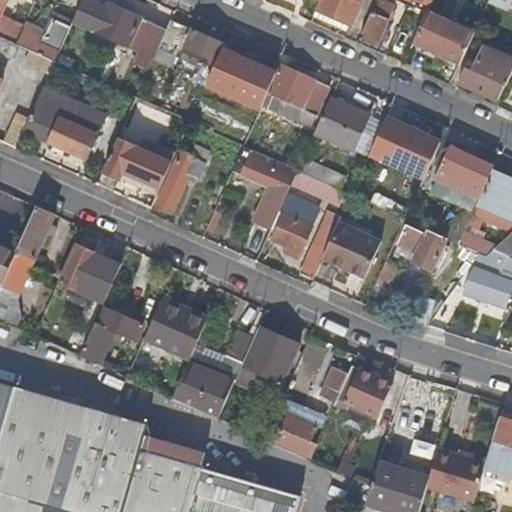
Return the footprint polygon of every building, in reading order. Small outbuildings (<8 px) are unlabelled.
[(0,0),(0,36),(30,50),(56,61),(72,26),(54,18),(47,33),(43,37),(25,28),(25,29),(1,18),(8,0),(0,0)] [(108,7),(91,0),(83,0),(75,21),(139,50),(134,62),(150,69),(159,48),(168,29),(110,2),(108,7)] [(361,0),(319,0),(316,8),(316,9),(351,24),(361,0)] [(396,6),(382,0),(376,0),(372,12),(374,13),(362,40),(378,47),(382,38),(386,40),(390,31),(386,28),(396,6)] [(348,31),(351,24),(316,9),(313,15),(348,31)] [(475,33),(428,12),(415,42),(461,63),(475,33)] [(190,27),(172,19),(168,29),(159,48),(177,56),(190,27)] [(201,65),(214,71),(223,49),(226,43),(194,29),(187,46),(205,54),(201,65)] [(475,88),(472,94),(485,100),(488,93),(500,98),(511,72),(511,57),(483,44),(472,68),(466,66),(460,81),(475,88)] [(277,73),(223,49),(214,71),(208,83),(262,107),(268,91),(277,73)] [(24,63),(50,75),(56,61),(30,50),(24,63)] [(271,92),(268,91),(262,107),(311,129),(331,86),(283,64),(271,92)] [(105,114),(45,87),(31,116),(28,124),(52,135),(49,140),(85,157),(105,114)] [(369,114),(331,97),(316,131),(354,149),(369,114)] [(397,121),(404,107),(392,102),(372,147),(420,168),(433,137),(397,121)] [(0,130),(0,132),(20,141),(25,129),(28,124),(31,116),(11,107),(0,130)] [(52,135),(28,124),(25,129),(49,140),(52,135)] [(150,151),(119,138),(104,170),(121,177),(124,171),(138,177),(150,151)] [(438,176),(481,197),(494,169),(496,164),(452,144),(438,176)] [(158,205),(172,212),(189,174),(199,178),(212,151),(199,145),(194,156),(182,151),(158,205)] [(277,188),(288,193),(293,182),(298,170),(245,146),(234,169),(243,173),(242,174),(276,189),(277,188)] [(511,177),(494,169),(481,197),(478,203),(511,218),(511,177)] [(293,182),(347,205),(352,194),(298,170),(293,182)] [(371,175),(362,171),(352,194),(406,218),(412,206),(366,186),(371,175)] [(19,300),(57,215),(38,207),(18,251),(4,282),(0,292),(0,319),(19,328),(21,313),(19,300)] [(303,272),(315,277),(324,258),(339,222),(343,214),(332,210),(303,272)] [(255,226),(242,254),(258,261),(278,216),(266,211),(260,228),(255,226)] [(312,227),(284,215),(273,240),(288,246),(285,253),(298,259),(312,227)] [(431,218),(427,228),(428,228),(448,237),(460,242),(466,230),(468,224),(451,216),(447,225),(431,218)] [(381,241),(339,222),(324,258),(365,276),(381,241)] [(434,268),(448,237),(428,228),(426,233),(407,224),(399,243),(418,251),(414,259),(434,268)] [(500,245),(466,230),(460,242),(462,243),(475,249),(480,251),(487,255),(494,250),(500,245)] [(511,254),(511,232),(500,245),(494,250),(510,256),(511,254)] [(18,251),(0,243),(0,280),(4,282),(18,251)] [(470,261),(475,249),(462,243),(457,255),(470,261)] [(123,265),(76,245),(60,281),(72,287),(106,302),(123,265)] [(511,296),(511,256),(510,256),(494,250),(487,255),(480,251),(475,259),(511,272),(509,279),(474,267),(465,293),(508,309),(511,296)] [(450,294),(459,301),(464,293),(465,293),(474,267),(509,279),(511,272),(475,259),(450,294)] [(398,266),(387,261),(377,283),(388,288),(398,266)] [(106,302),(72,287),(67,298),(101,313),(106,302)] [(459,301),(450,294),(428,327),(443,331),(459,301)] [(209,318),(163,297),(144,339),(190,359),(200,337),(209,318)] [(416,300),(407,329),(417,333),(423,329),(431,304),(416,300)] [(98,323),(97,323),(82,356),(100,364),(115,331),(136,340),(143,325),(105,308),(98,323)] [(300,342),(263,326),(239,379),(260,388),(266,375),(282,382),(300,342)] [(229,356),(244,363),(255,336),(241,330),(229,356)] [(218,373),(235,381),(244,363),(229,356),(226,355),(207,346),(209,341),(200,337),(190,359),(190,360),(213,371),(218,373)] [(177,399),(219,418),(235,381),(218,373),(213,371),(190,360),(173,397),(177,399)] [(393,383),(353,365),(349,374),(338,398),(378,416),(393,383)] [(317,414),(329,419),(338,398),(349,374),(336,368),(335,368),(327,386),(329,387),(317,414)] [(0,511),(293,511),(298,495),(199,467),(203,451),(142,433),(145,422),(0,381),(0,511)] [(278,424),(272,422),(271,425),(265,438),(311,459),(318,443),(312,440),(318,425),(284,410),(278,424)] [(253,417),(247,430),(265,438),(271,425),(253,417)] [(511,421),(501,418),(487,463),(485,468),(511,476),(511,421)] [(485,468),(487,463),(440,449),(429,482),(427,490),(474,504),(485,468)] [(342,461),(337,470),(352,477),(356,468),(342,461)] [(371,504),(396,511),(420,511),(427,490),(429,482),(382,468),(371,504)]
